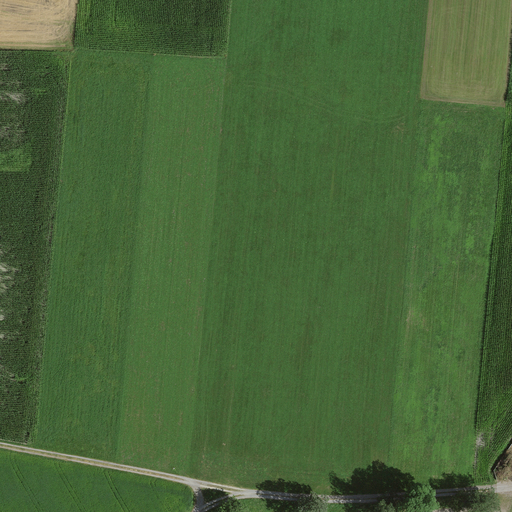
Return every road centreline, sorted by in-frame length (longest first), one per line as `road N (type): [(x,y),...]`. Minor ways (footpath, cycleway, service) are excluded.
road 1 (track): [(197,511),(251,493),(340,500),(496,487)]
road 2 (track): [(251,493),(0,445)]
